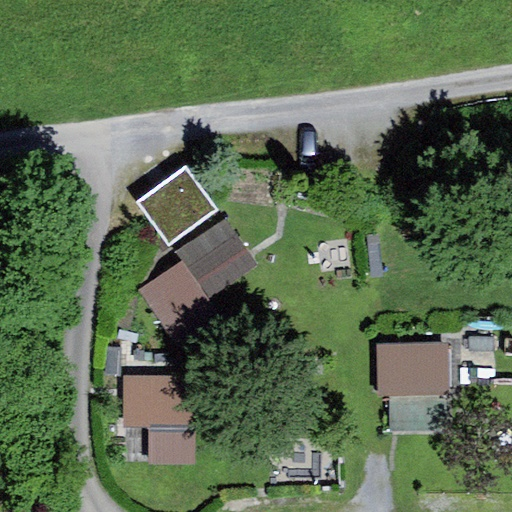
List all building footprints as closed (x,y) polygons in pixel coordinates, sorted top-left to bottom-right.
[(185,170),(138,205),(170,247),(217,212),(185,170)] [(258,265),(227,219),(177,254),(184,261),(210,298),(258,265)] [(210,298),(184,261),(140,292),(181,350),(225,320),(210,298)] [(449,343),(378,344),(379,395),(390,395),(448,395),(450,394),(449,343)] [(196,426),(195,376),(125,377),(126,428),(149,427),(196,426)] [(448,395),(390,395),(390,432),(448,432),(448,395)] [(197,465),(196,426),(149,427),(150,466),(197,465)]
